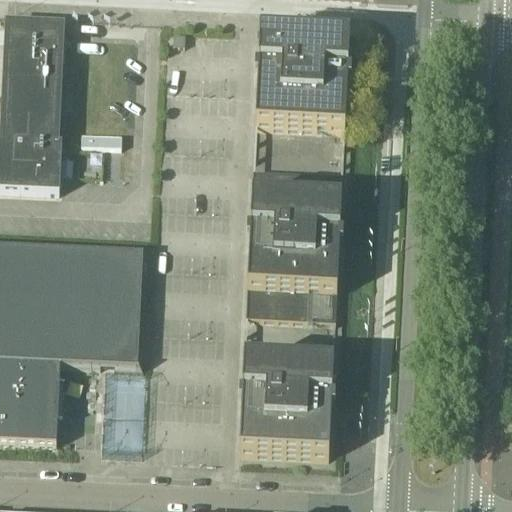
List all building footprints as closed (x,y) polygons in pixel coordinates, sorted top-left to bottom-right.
[(183,53),(184,42),(173,41),(172,52),(183,53)] [(7,46),(3,138),(2,147),(0,147),(0,197),(58,200),(61,150),(54,150),(59,49),(37,48),(37,45),(29,44),(29,47),(7,46)] [(254,135),(343,139),(348,50),(259,46),(254,135)] [(81,144),(80,150),(80,154),(120,155),(121,143),(81,142),(81,144)] [(341,184),(252,180),(245,327),(334,331),(341,184)] [(136,377),(139,315),(142,260),(0,253),(0,449),(55,452),(59,373),(136,377)] [(332,376),(243,372),(238,461),(328,465),(332,376)]
